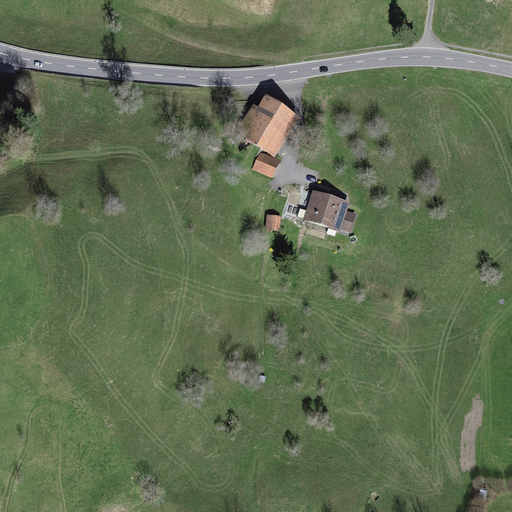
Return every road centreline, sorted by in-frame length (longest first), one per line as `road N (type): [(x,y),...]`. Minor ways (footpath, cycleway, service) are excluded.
road 1 (tertiary): [(0,53),(177,76),(245,77),(403,56),(511,71)]
road 2 (unknown): [(318,188),(297,70)]
